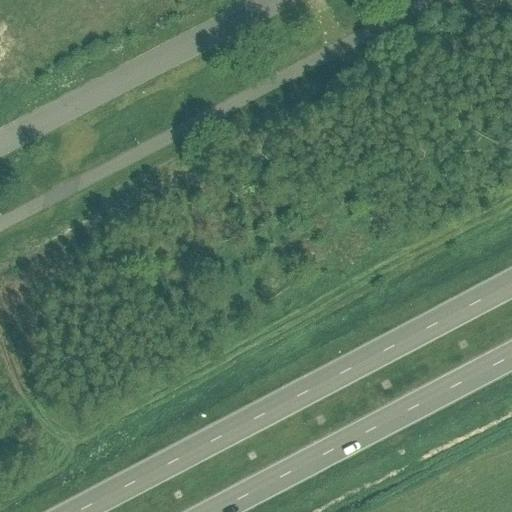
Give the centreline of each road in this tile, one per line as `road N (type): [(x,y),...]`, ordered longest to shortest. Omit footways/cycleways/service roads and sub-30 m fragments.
road 1 (primary): [(511,284),(79,511)]
road 2 (primary): [(217,511),(511,357)]
road 3 (unclassified): [(0,147),(285,0)]
